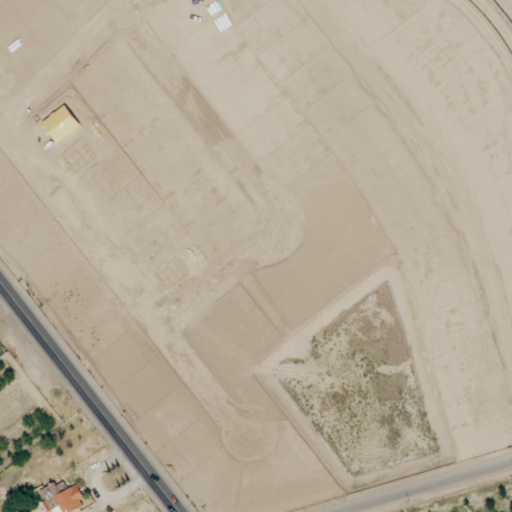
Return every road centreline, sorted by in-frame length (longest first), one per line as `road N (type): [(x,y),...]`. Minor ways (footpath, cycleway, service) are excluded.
road 1 (secondary): [(180,511),(0,283)]
road 2 (residential): [(338,511),(511,462)]
